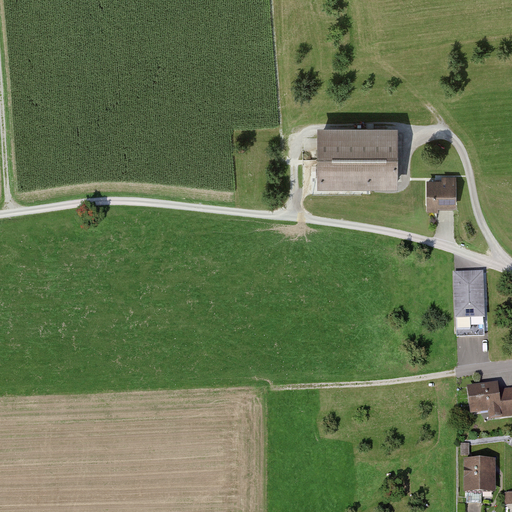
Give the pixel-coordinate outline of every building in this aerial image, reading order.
[(402,130),(322,130),(322,186),(402,186),(402,130)] [(458,177),(429,177),(429,207),(458,207),(458,177)] [(487,329),(485,271),(455,272),(457,330),(487,329)] [(500,382),(468,385),(471,413),(502,410),(500,382)] [(511,387),(502,388),(505,416),(511,415),(511,387)] [(497,490),(497,459),(468,459),(468,490),(497,490)]
